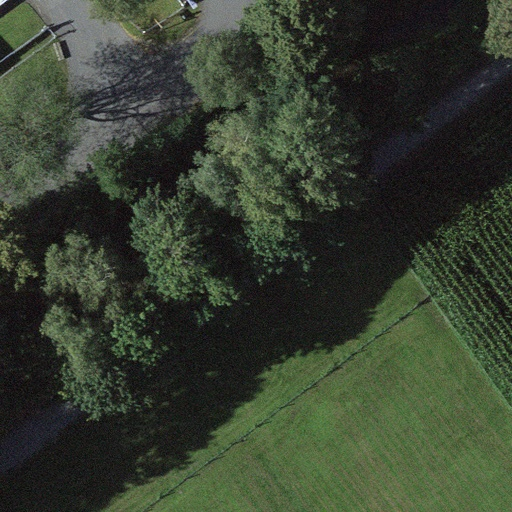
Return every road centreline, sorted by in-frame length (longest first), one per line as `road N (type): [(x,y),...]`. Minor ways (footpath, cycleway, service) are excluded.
road 1 (track): [(511,84),(0,467)]
road 2 (residential): [(0,213),(292,0)]
